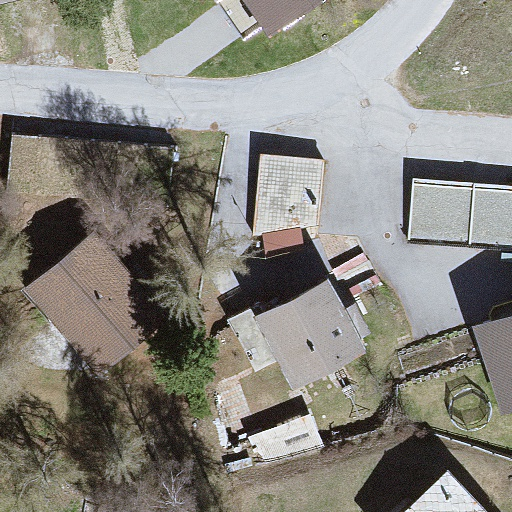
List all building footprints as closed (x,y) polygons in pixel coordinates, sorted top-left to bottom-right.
[(221,0),(242,30),(287,0),(221,0)] [(265,144),(257,232),(321,237),(329,150),(265,144)] [(511,189),(406,186),(403,249),(511,252),(511,189)] [(79,235),(14,292),(90,377),(155,319),(79,235)] [(307,278),(240,314),(281,391),(349,355),(307,278)] [(511,302),(458,324),(493,409),(511,401),(511,302)] [(465,511),(425,470),(381,511),(465,511)]
